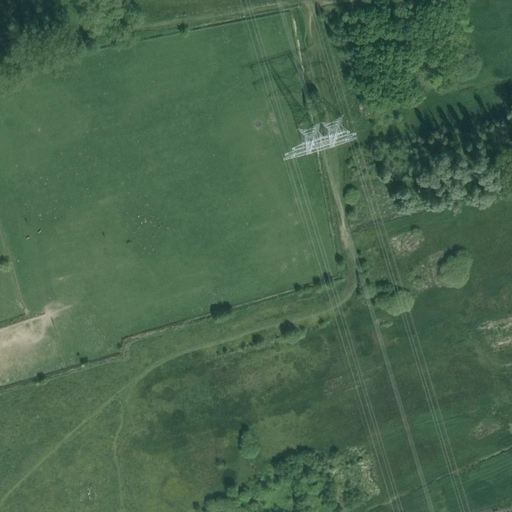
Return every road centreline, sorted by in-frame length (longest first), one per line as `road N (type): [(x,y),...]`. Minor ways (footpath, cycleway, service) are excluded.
road 1 (track): [(369,0),(307,2),(356,278),(347,293),(148,367),(37,463),(0,506)]
road 2 (track): [(0,50),(307,2)]
